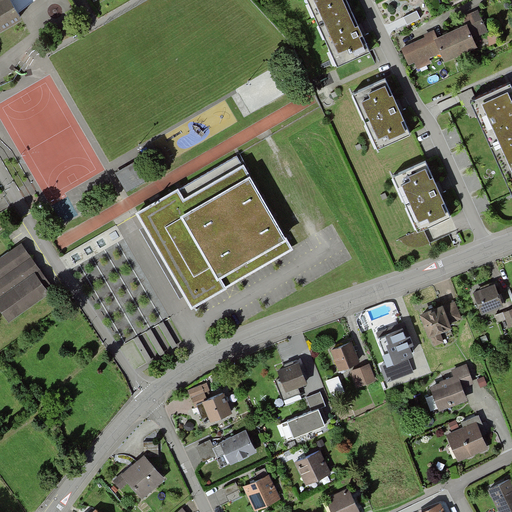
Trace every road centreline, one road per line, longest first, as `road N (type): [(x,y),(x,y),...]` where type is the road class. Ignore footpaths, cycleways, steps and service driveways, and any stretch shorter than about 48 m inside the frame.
road 1 (residential): [(145,397),(192,362),(255,333),(485,248)]
road 2 (residential): [(485,248),(432,126),(408,95),(363,0)]
road 3 (residential): [(51,511),(145,397)]
road 4 (residential): [(145,397),(206,511)]
